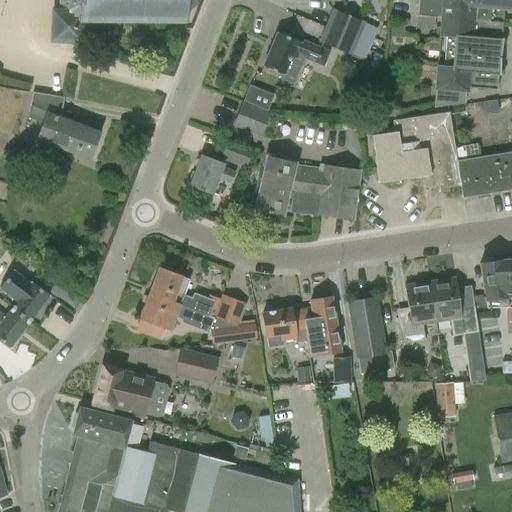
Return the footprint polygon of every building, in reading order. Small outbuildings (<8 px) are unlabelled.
[(59,0),(59,2),(59,10),(52,9),(50,41),(81,43),(82,20),(186,22),(187,8),(196,3),(195,0),(59,0)] [(511,0),(441,0),(441,6),(474,7),(511,9),(511,0)] [(326,26),(371,44),(377,28),(363,22),(333,10),(326,26)] [(416,28),(436,30),(436,18),(417,16),(416,28)] [(440,18),(438,37),(446,37),(444,66),(436,65),(434,89),(435,89),(432,109),(464,104),(465,92),(467,92),(468,87),(496,90),(502,23),(440,18)] [(402,35),(403,23),(390,22),(389,33),(402,35)] [(365,60),(371,44),(326,26),(319,41),(350,54),(365,60)] [(262,66),(283,75),(295,80),(300,65),(289,60),(290,57),(295,59),(298,52),(309,57),(308,59),(322,65),(328,50),(302,40),(301,42),(276,31),(262,66)] [(272,95),(250,86),(244,101),(266,110),(272,95)] [(27,118),(41,123),(35,140),(89,160),(100,131),(61,117),(61,113),(63,97),(31,92),(27,118)] [(260,137),(270,113),(241,102),(232,126),(260,137)] [(453,148),(447,112),(392,121),(394,132),(371,136),(378,182),(429,174),(432,190),(459,185),(453,148)] [(246,166),(252,150),(228,141),(222,157),(246,166)] [(231,183),(235,173),(222,168),(223,165),(201,156),(190,185),(212,194),(218,178),(231,183)] [(295,163),(267,156),(254,209),(282,216),(288,194),(294,169),(295,163)] [(319,168),(296,166),(288,197),(292,197),(291,211),(353,219),(360,169),(319,164),(319,168)] [(39,236),(69,247),(86,204),(77,201),(83,183),(62,175),(61,178),(43,172),(22,227),(40,234),(39,236)] [(511,307),(511,255),(511,256),(511,254),(499,255),(499,256),(479,264),(484,294),(472,296),(472,297),(472,301),(476,301),(477,308),(486,308),(511,307)] [(213,318),(213,317),(238,326),(246,303),(222,294),(217,306),(182,294),(188,279),(157,268),(148,293),(178,305),(213,318)] [(17,300),(11,308),(29,321),(48,295),(31,282),(26,288),(13,277),(4,290),(17,300)] [(430,282),(437,322),(449,321),(452,336),(477,332),(472,301),(472,297),(460,299),(456,277),(430,282)] [(422,325),(437,322),(430,282),(405,286),(408,307),(395,309),(401,344),(424,341),(422,325)] [(178,305),(148,293),(138,319),(169,330),(174,316),(181,319),(182,323),(208,332),(213,318),(178,305)] [(301,309),(306,341),(309,356),(340,351),(331,297),(309,301),(311,308),(301,309)] [(357,358),(384,353),(375,298),(348,302),(357,358)] [(29,321),(11,308),(5,316),(0,312),(0,339),(9,347),(29,321)] [(295,343),(306,341),(301,309),(292,311),(291,308),(262,313),(266,337),(268,347),(283,345),(282,340),(295,338),(295,343)] [(256,338),(254,325),(222,329),(224,342),(256,338)] [(174,374),(209,382),(215,359),(180,350),(174,374)] [(350,357),(349,357),(331,358),(332,383),(351,382),(350,357)] [(441,367),(433,364),(428,367),(425,375),(437,378),(441,367)] [(161,414),(167,390),(165,385),(151,381),(152,378),(101,365),(91,403),(142,416),(143,414),(156,417),(161,414)] [(485,380),(482,365),(467,367),(469,383),(485,380)] [(308,369),(295,370),(296,383),(309,381),(308,369)] [(348,397),(347,383),(347,382),(320,386),(322,400),(348,397)] [(453,404),(463,404),(461,383),(433,385),(435,417),(453,416),(453,404)] [(123,448),(123,447),(130,421),(79,408),(72,435),(83,438),(123,448)] [(511,412),(492,416),(500,463),(511,460),(511,412)] [(265,447),(274,446),(270,416),(258,418),(261,438),(264,437),(265,447)] [(123,448),(83,438),(64,511),(299,511),(297,480),(240,465),(180,450),(148,441),(145,453),(123,447),(123,448)] [(245,460),(248,449),(237,445),(233,456),(245,460)] [(401,478),(417,476),(415,457),(399,459),(401,478)] [(511,473),(511,463),(502,465),(504,475),(511,473)] [(470,471),(450,475),(452,485),(472,481),(470,471)]
